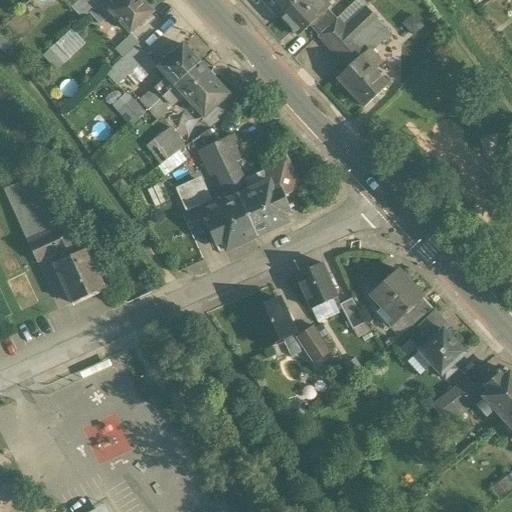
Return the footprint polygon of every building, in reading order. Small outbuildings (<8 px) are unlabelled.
[(125,0),(117,7),(111,13),(120,22),(118,23),(120,24),(121,23),(131,33),(153,13),(141,0),(125,0)] [(296,0),(261,0),(278,18),(296,0)] [(328,9),(318,0),(296,0),(278,18),(296,38),(309,27),(326,11),(328,9)] [(344,30),(327,47),(337,59),(377,22),(366,10),(344,30)] [(336,21),(326,11),(309,27),(318,37),(336,21)] [(111,13),(94,28),(103,37),(118,23),(120,22),(111,13)] [(336,21),(318,37),(327,47),(344,30),(336,21)] [(377,22),(337,59),(347,70),(367,51),(368,52),(388,34),(377,22)] [(71,28),(46,51),(59,64),(84,41),(71,28)] [(138,46),(108,75),(119,86),(132,74),(149,57),(138,46)] [(200,64),(184,46),(159,68),(168,78),(140,102),(148,112),(200,64)] [(347,70),(336,80),(362,110),(386,87),(369,68),(377,61),(368,52),(367,51),(347,70)] [(159,68),(149,57),(132,74),(142,84),(159,68)] [(229,97),(200,64),(148,112),(157,121),(185,96),(205,119),(229,97)] [(172,130),(150,147),(162,165),(185,148),(172,130)] [(201,136),(207,149),(214,146),(208,131),(201,136)] [(233,137),(214,146),(224,169),(234,164),(234,165),(240,162),(235,149),(238,148),(233,137)] [(224,169),(214,146),(207,149),(200,153),(210,176),(217,173),(217,172),(224,169)] [(284,161),(269,168),(266,181),(268,184),(247,193),(237,198),(255,238),(287,224),(283,216),(290,213),(282,195),(289,191),(292,178),(284,161)] [(234,165),(234,164),(224,169),(237,198),(247,193),(234,165)] [(237,198),(224,169),(217,172),(217,173),(230,201),(237,198)] [(31,181),(4,193),(10,206),(38,194),(31,181)] [(188,184),(175,189),(186,213),(199,207),(188,184)] [(38,194),(10,206),(28,245),(55,232),(38,194)] [(230,201),(207,211),(211,220),(205,223),(215,247),(222,244),(226,252),(255,238),(237,198),(230,201)] [(68,226),(55,232),(28,245),(37,265),(52,258),(55,265),(81,254),(68,226)] [(55,265),(54,266),(72,306),(105,291),(87,251),(81,254),(55,265)] [(322,265),(295,277),(311,311),(337,299),(322,265)] [(398,272),(392,277),(386,271),(382,275),(380,275),(377,278),(377,280),(375,282),(380,288),(370,296),(382,310),(383,311),(388,306),(399,318),(394,323),(396,324),(406,315),(407,315),(410,313),(409,312),(423,300),(398,272)] [(352,300),(339,306),(352,331),(365,325),(352,300)] [(406,315),(396,324),(394,323),(389,327),(390,329),(399,338),(432,309),(423,300),(409,312),(410,313),(407,315),(406,315)] [(277,301),(244,314),(259,348),(292,334),(277,301)] [(383,311),(382,310),(373,318),(386,332),(390,329),(389,327),(394,323),(399,318),(388,306),(383,311)] [(462,354),(441,331),(447,327),(435,314),(416,328),(429,342),(418,352),(439,376),(449,367),(456,360),(462,354)] [(314,328),(296,340),(312,365),(330,352),(314,328)] [(456,360),(449,367),(453,372),(461,365),(456,360)] [(449,367),(439,376),(443,381),(453,372),(449,367)] [(511,416),(511,376),(509,374),(503,380),(498,375),(484,388),(489,393),(483,398),(486,401),(478,408),(487,417),(494,410),(506,422),(511,416)] [(467,378),(431,406),(448,427),(462,417),(458,412),(480,395),(467,378)] [(511,474),(494,490),(504,502),(511,495),(511,474)]
